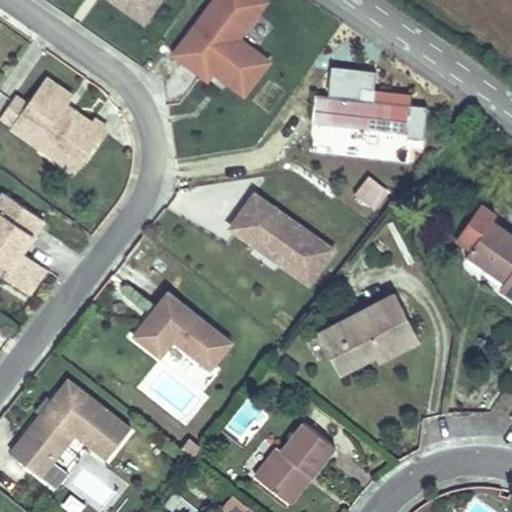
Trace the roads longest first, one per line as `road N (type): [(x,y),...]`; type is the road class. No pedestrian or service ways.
road 1 (residential): [(0,387),(133,216),(152,177),(142,106),(121,79),(8,0)]
road 2 (unclassified): [(511,110),(352,0)]
road 3 (residential): [(511,467),(480,460),(430,471),(379,511)]
